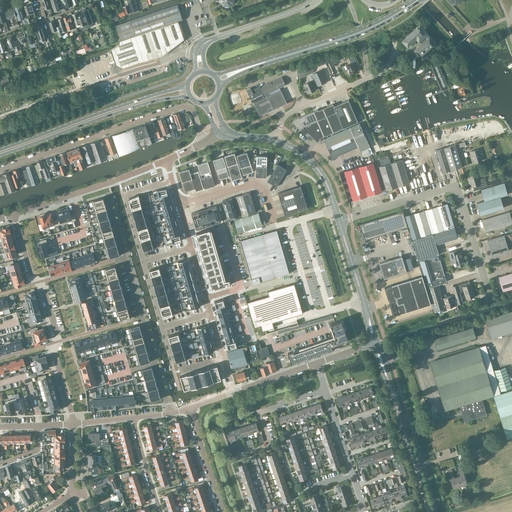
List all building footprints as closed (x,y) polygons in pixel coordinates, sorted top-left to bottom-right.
[(41,0),(45,9),(50,8),(47,0),(41,0)] [(50,0),(54,11),(60,9),(56,0),(50,0)] [(135,0),(132,0),(128,1),(132,12),(139,10),(135,0)] [(32,4),(24,6),(27,15),(35,13),(32,4)] [(140,34),(158,28),(177,21),(182,20),(177,4),(115,25),(119,36),(119,47),(111,50),(116,65),(122,69),(149,60),(140,34)] [(18,20),(24,18),(20,5),(14,7),(18,20)] [(9,19),(16,16),(13,9),(12,10),(12,8),(9,9),(9,11),(5,12),(7,19),(9,19)] [(82,11),(82,12),(86,25),(87,28),(92,26),(91,24),(94,23),(90,9),(86,10),(85,9),(82,10),(82,11)] [(80,16),(79,13),(77,13),(72,15),(75,23),(76,25),(80,24),(82,29),(86,28),(85,25),(82,15),(80,16)] [(63,18),(65,25),(67,30),(74,28),(70,17),(68,18),(68,16),(63,18)] [(59,35),(63,34),(62,31),(66,30),(62,18),(58,20),(60,26),(56,27),(59,35)] [(140,34),(149,60),(164,55),(183,40),(177,21),(158,28),(140,34)] [(45,28),(44,25),(41,26),(41,25),(35,27),(40,41),(46,39),(42,29),(45,28)] [(428,36),(427,34),(419,25),(402,41),(407,47),(416,39),(419,41),(421,43),(413,50),(422,59),(438,45),(429,35),(428,36)] [(29,44),(33,43),(29,29),(25,31),(29,44)] [(24,32),(17,35),(19,39),(21,44),(25,43),(24,37),(25,37),(24,32)] [(14,41),(12,36),(7,38),(10,47),(13,46),(15,50),(15,51),(21,49),(20,48),(19,44),(18,40),(14,41)] [(5,47),(2,40),(0,40),(0,48),(1,52),(6,50),(7,51),(8,52),(10,52),(8,45),(5,47)] [(350,75),(357,71),(354,65),(357,64),(354,56),(349,58),(351,64),(346,66),(350,75)] [(447,85),(438,63),(433,65),(443,87),(447,85)] [(299,78),(313,71),(311,67),(297,72),(299,78)] [(326,82),(320,70),(312,74),(315,79),(311,81),(304,84),(308,93),(315,90),(314,87),(317,85),(318,86),(326,82)] [(260,86),(247,92),(251,100),(252,103),(253,102),(260,116),(287,103),(280,90),(269,95),(268,93),(280,88),(279,87),(285,84),(282,77),(260,87),(260,86)] [(238,93),(227,96),(230,107),(232,107),(232,106),(237,105),(241,104),(238,93)] [(345,128),(358,122),(348,100),(335,105),(345,128)] [(343,128),(333,104),(323,108),(333,132),(343,128)] [(324,136),(333,132),(323,108),(318,110),(318,109),(313,111),(324,136)] [(322,137),(324,136),(313,111),(295,119),(294,119),(291,122),(299,130),(304,128),(304,129),(318,142),(322,137)] [(185,129),(185,128),(185,127),(180,112),(173,115),(178,130),(182,129),(183,130),(185,129)] [(164,139),(170,136),(171,136),(170,133),(164,118),(158,120),(163,137),(164,139)] [(154,125),(153,122),(147,124),(149,132),(155,130),(158,138),(162,137),(158,123),(154,125)] [(359,123),(350,127),(358,147),(360,151),(370,147),(359,123)] [(146,124),(133,129),(140,148),(152,144),(146,124)] [(350,127),(324,139),(328,148),(336,157),(358,147),(350,127)] [(120,156),(140,148),(133,129),(113,136),(120,156)] [(108,161),(118,158),(111,137),(105,139),(110,155),(106,156),(107,160),(108,161)] [(96,163),(107,160),(100,141),(89,144),(96,163)] [(442,173),(450,170),(462,167),(461,166),(465,165),(460,147),(465,145),(464,141),(443,148),(435,150),(442,173)] [(89,166),(95,164),(89,145),(82,147),(89,166)] [(74,172),(86,168),(79,148),(67,152),(74,172)] [(481,161),(479,153),(481,152),(480,148),(469,152),(471,157),(472,157),(474,163),(481,161)] [(58,166),(60,172),(61,175),(62,174),(62,175),(67,173),(64,164),(65,164),(69,162),(66,152),(58,155),(58,156),(59,159),(60,163),(63,162),(63,164),(58,166)] [(246,158),(245,153),(237,155),(243,175),(253,172),(248,157),(246,158)] [(234,158),(233,154),(224,156),(232,180),(242,177),(236,158),(234,158)] [(390,164),(391,164),(388,154),(377,158),(377,160),(379,159),(381,166),(379,167),(386,190),(398,186),(390,164)] [(60,172),(58,166),(55,156),(46,159),(49,165),(51,165),(54,174),(60,172)] [(266,177),(267,161),(265,161),(265,156),(256,156),(256,159),(256,177),(266,177)] [(223,162),(221,157),(213,160),(219,179),(229,176),(224,161),(223,162)] [(50,178),(48,174),(46,166),(45,166),(43,160),(36,163),(37,165),(33,166),(37,180),(42,178),(40,173),(39,169),(42,168),(46,179),(46,182),(51,180),(50,178)] [(390,164),(398,186),(409,183),(402,160),(391,164),(390,164)] [(207,167),(206,162),(198,164),(205,189),(215,186),(209,166),(207,167)] [(348,202),(367,196),(382,191),(373,162),(339,173),(348,202)] [(33,166),(33,164),(26,167),(27,170),(22,171),(26,183),(27,182),(28,185),(32,184),(32,185),(39,183),(37,180),(36,175),(33,166)] [(278,164),(276,167),(267,181),(276,187),(284,173),(283,172),(285,168),(278,164)] [(13,181),(16,188),(20,186),(17,177),(21,176),(19,169),(13,171),(14,174),(11,175),(13,181)] [(198,171),(190,174),(189,174),(187,170),(179,172),(185,192),(195,189),(196,191),(204,189),(198,171)] [(16,190),(10,172),(0,175),(0,192),(1,195),(6,193),(7,194),(16,191),(16,190)] [(478,180),(476,173),(468,175),(472,187),(474,190),(487,186),(484,178),(478,180)] [(477,202),(480,215),(504,208),(500,197),(507,194),(503,183),(481,190),(484,200),(477,202)] [(282,204),(304,197),(301,186),(278,193),(282,204)] [(166,188),(156,191),(158,196),(168,194),(166,188)] [(241,216),(256,212),(250,192),(235,197),(241,216)] [(138,196),(129,199),(130,204),(141,201),(140,201),(138,196)] [(304,197),(282,204),(285,216),(308,209),(304,197)] [(103,198),(92,201),(93,207),(105,203),(103,198)] [(238,217),(231,198),(222,201),(228,220),(238,217)] [(141,201),(130,204),(132,210),(143,206),(141,201)] [(93,207),(92,207),(93,209),(96,208),(97,211),(95,212),(106,208),(105,203),(93,207)] [(444,230),(454,227),(447,204),(437,207),(444,230)] [(191,213),(196,229),(221,221),(216,205),(191,213)] [(143,206),(132,210),(133,215),(144,212),(143,206)] [(433,233),(443,230),(437,207),(427,210),(433,233)] [(106,208),(95,212),(96,217),(108,214),(106,208)] [(59,218),(56,219),(58,225),(67,223),(63,210),(62,210),(62,209),(58,211),(58,212),(57,212),(59,218)] [(69,209),(63,210),(67,223),(76,220),(74,214),(71,215),(69,209)] [(421,236),(431,233),(424,211),(414,213),(421,236)] [(144,212),(133,215),(135,220),(146,217),(144,212)] [(365,239),(407,227),(403,212),(360,224),(365,239)] [(486,232),(511,223),(511,222),(509,212),(482,220),(486,232)] [(238,233),(262,225),(258,213),(234,220),(238,233)] [(46,215),(45,215),(47,222),(49,228),(49,226),(54,224),(54,226),(58,225),(56,219),(53,220),(51,214),(46,215)] [(108,214),(96,217),(98,222),(109,219),(108,214)] [(412,239),(421,237),(413,214),(405,216),(412,239)] [(42,224),(38,224),(40,230),(49,228),(47,222),(45,215),(40,217),(42,224)] [(146,217),(135,220),(136,225),(147,222),(146,222),(144,217),(146,217)] [(109,219),(98,222),(99,227),(111,224),(109,219)] [(147,222),(136,225),(138,230),(149,227),(147,222)] [(111,224),(99,227),(101,232),(112,229),(111,224)] [(0,236),(10,233),(9,228),(8,228),(8,227),(3,229),(3,230),(0,230),(0,236)] [(149,227),(138,230),(139,235),(150,232),(149,227)] [(413,240),(419,261),(439,255),(436,245),(457,238),(454,228),(433,234),(413,240)] [(112,229),(101,232),(102,238),(114,234),(112,229)] [(209,229),(195,233),(211,290),(230,285),(228,279),(223,280),(209,229)] [(178,230),(168,233),(170,238),(180,235),(178,230)] [(240,240),(252,284),(289,273),(277,230),(240,240)] [(150,232),(139,235),(141,241),(152,237),(150,232)] [(0,237),(1,242),(12,239),(10,233),(0,236),(0,237)] [(493,255),(508,251),(506,244),(511,242),(511,234),(511,233),(504,235),(488,240),(493,255)] [(114,234),(102,238),(104,243),(115,240),(114,234)] [(152,237),(141,241),(142,246),(153,243),(153,242),(152,243),(151,238),(152,238),(152,237)] [(12,239),(1,242),(3,247),(13,244),(12,239)] [(41,244),(38,245),(39,246),(40,250),(41,249),(42,255),(49,253),(46,243),(47,243),(48,243),(47,239),(46,239),(41,241),(42,244),(41,244)] [(115,240),(104,243),(105,248),(117,245),(115,240)] [(153,243),(142,246),(144,251),(155,248),(153,243)] [(4,252),(15,249),(13,244),(3,247),(4,252)] [(117,245),(105,248),(107,253),(118,250),(117,245)] [(5,261),(13,259),(12,256),(17,255),(15,249),(4,252),(6,257),(4,258),(5,261)] [(118,250),(107,253),(108,258),(120,255),(118,250)] [(458,254),(457,250),(449,253),(451,259),(454,258),(457,267),(465,265),(461,252),(458,254)] [(428,287),(439,284),(446,281),(440,259),(449,256),(448,253),(420,262),(428,287)] [(402,256),(396,258),(401,273),(407,271),(402,256)] [(380,263),(385,278),(401,273),(396,258),(380,263)] [(69,259),(63,260),(67,271),(72,269),(69,259)] [(20,267),(18,262),(14,263),(13,260),(7,262),(9,270),(20,267)] [(115,266),(104,269),(105,275),(117,271),(115,266)] [(21,273),(20,267),(9,270),(11,276),(21,273)] [(160,267),(149,270),(151,275),(162,272),(160,267)] [(117,271),(105,275),(107,280),(118,277),(117,271)] [(162,272),(151,275),(153,281),(163,278),(162,272)] [(511,272),(499,277),(503,291),(511,288),(511,272)] [(11,276),(12,281),(23,278),(21,273),(11,276)] [(389,300),(390,303),(389,303),(393,315),(430,304),(422,276),(384,288),(388,300),(389,300)] [(81,277),(71,280),(72,285),(83,282),(81,277)] [(23,278),(12,281),(14,287),(21,285),(21,284),(24,283),(23,278)] [(163,278),(153,281),(154,286),(164,283),(162,278),(163,278)] [(83,282),(72,285),(72,286),(74,291),(82,288),(81,283),(83,283),(83,282)] [(112,290),(110,290),(121,287),(120,282),(110,285),(112,290)] [(455,296),(457,303),(458,305),(458,307),(464,306),(459,292),(464,291),(466,299),(474,296),(471,284),(467,286),(466,282),(452,287),(455,296)] [(457,303),(455,296),(453,296),(453,295),(447,297),(446,293),(442,294),(439,285),(428,288),(435,311),(436,311),(455,305),(455,303),(457,303)] [(262,331),(274,327),(268,329),(267,324),(303,313),(301,307),(299,308),(294,289),(287,290),(286,286),(267,291),(269,296),(247,302),(254,327),(260,325),(262,331)] [(121,287),(110,290),(111,295),(123,292),(121,287)] [(166,288),(156,291),(157,296),(168,293),(166,288)] [(196,291),(187,293),(188,298),(187,298),(187,299),(197,296),(196,291)] [(29,295),(24,296),(25,301),(36,298),(34,293),(34,292),(29,294),(29,295)] [(123,292),(111,295),(111,296),(109,296),(111,301),(113,300),(113,301),(124,297),(123,292)] [(86,293),(75,296),(77,301),(87,298),(86,293)] [(168,293),(157,296),(159,301),(169,298),(168,298),(167,294),(168,293)] [(197,296),(187,299),(189,304),(199,301),(197,296)] [(124,297),(113,301),(115,300),(116,305),(114,306),(126,303),(124,297)] [(5,298),(0,299),(3,310),(10,308),(10,309),(13,308),(11,302),(8,303),(7,298),(5,298)] [(36,298),(25,301),(27,306),(37,303),(36,298)] [(169,298),(159,301),(160,307),(171,303),(169,298)] [(82,303),(81,303),(82,303),(82,305),(82,306),(83,308),(94,305),(92,299),(82,302),(82,303)] [(224,299),(215,301),(216,307),(225,304),(225,305),(226,304),(224,299)] [(37,303),(27,306),(28,312),(29,312),(39,309),(37,303)] [(126,303),(114,306),(116,311),(127,308),(126,303)] [(171,303),(160,307),(162,312),(172,309),(171,303)] [(94,305),(83,308),(84,310),(84,311),(84,313),(93,311),(92,306),(94,305)] [(127,308),(116,311),(117,316),(129,313),(127,308)] [(39,309),(29,312),(30,317),(40,314),(39,309)] [(172,309),(162,312),(163,317),(174,314),(172,309)] [(511,310),(485,319),(491,339),(511,332),(511,310)] [(129,313),(117,316),(119,316),(121,321),(130,318),(129,313)] [(31,322),(29,323),(30,326),(36,324),(35,321),(42,319),(41,315),(40,314),(30,317),(31,322)] [(332,315),(277,331),(278,334),(333,318),(332,315)] [(98,320),(88,323),(88,326),(89,328),(89,329),(89,328),(89,329),(100,326),(98,320)] [(293,351),(288,353),(291,364),(333,349),(332,345),(337,343),(348,339),(341,320),(330,324),(335,338),(294,352),(293,351)] [(128,328),(130,333),(141,330),(140,325),(128,328)] [(231,325),(222,328),(224,333),(233,331),(234,330),(232,325),(231,325)] [(36,327),(30,329),(32,338),(45,334),(43,329),(37,331),(36,327)] [(474,331),(472,327),(434,339),(437,349),(476,337),(475,334),(478,333),(477,330),(474,331)] [(141,330),(130,333),(131,339),(143,335),(141,330)] [(113,332),(108,333),(111,344),(118,342),(118,341),(121,341),(121,339),(120,337),(120,334),(116,335),(115,331),(113,332)] [(105,346),(111,344),(108,333),(103,335),(102,335),(105,346)] [(179,333),(169,336),(170,341),(181,338),(179,333)] [(45,334),(32,338),(35,347),(41,345),(40,342),(46,340),(45,334)] [(95,337),(98,348),(105,346),(102,335),(95,337)] [(143,335),(131,339),(133,344),(144,341),(143,335)] [(234,336),(225,338),(227,343),(235,341),(236,341),(235,335),(234,335),(234,336)] [(200,338),(199,338),(200,344),(202,344),(201,344),(210,341),(209,336),(200,338)] [(88,339),(91,349),(98,348),(95,337),(88,339)] [(181,338),(170,341),(172,347),(183,343),(181,338)] [(82,341),(85,351),(91,349),(88,339),(82,341)] [(10,341),(10,344),(13,351),(13,352),(18,350),(15,341),(10,343),(10,341)] [(82,341),(77,342),(77,343),(75,343),(78,353),(85,351),(82,341)] [(133,344),(134,349),(146,346),(144,341),(133,344)] [(258,358),(264,356),(264,357),(270,356),(268,350),(266,342),(260,344),(260,345),(262,350),(230,359),(232,367),(234,367),(234,370),(243,367),(245,367),(244,363),(259,359),(258,358)] [(183,343),(172,347),(173,352),(183,349),(184,349),(183,343)] [(260,344),(255,345),(254,344),(236,349),(235,349),(227,351),(230,359),(262,350),(260,345),(260,344)] [(494,371),(486,345),(430,362),(445,411),(460,406),(464,422),(487,414),(482,399),(493,395),(507,438),(511,436),(511,383),(507,367),(494,371)] [(136,354),(147,351),(146,346),(134,349),(136,354)] [(183,349),(173,352),(175,357),(185,354),(184,354),(183,349)] [(149,356),(147,351),(136,354),(137,360),(149,356)] [(185,354),(175,357),(176,362),(187,359),(186,354),(184,354),(185,354)] [(35,360),(37,365),(47,362),(46,356),(39,358),(38,355),(32,357),(33,360),(35,360)] [(149,356),(137,360),(139,365),(150,362),(149,356)] [(263,375),(269,373),(277,370),(273,361),(265,364),(266,366),(260,368),(263,375)] [(47,362),(37,365),(38,370),(36,371),(37,374),(43,373),(42,370),(49,368),(47,362)] [(217,365),(180,376),(184,389),(221,379),(217,365)] [(153,373),(152,367),(142,370),(144,375),(153,373)] [(95,374),(94,369),(83,372),(85,377),(95,374)] [(244,373),(244,371),(236,374),(238,380),(246,378),(246,377),(249,376),(248,372),(244,373)] [(144,375),(145,381),(155,378),(153,373),(144,375)] [(42,385),(52,382),(51,377),(46,378),(45,375),(37,377),(38,381),(40,380),(42,385)] [(156,383),(155,378),(145,381),(147,386),(156,383)] [(86,382),(88,387),(98,384),(97,379),(86,382)] [(52,382),(42,385),(43,390),(54,387),(53,385),(53,382),(52,382)] [(156,383),(147,386),(148,391),(146,391),(158,388),(156,383)] [(45,396),(55,392),(54,387),(43,390),(45,396)] [(365,389),(368,396),(374,394),(371,387),(365,389)] [(148,397),(159,393),(158,388),(146,391),(148,397)] [(362,398),(368,396),(365,389),(360,390),(362,398)] [(354,392),(357,400),(357,402),(359,401),(359,399),(362,398),(360,390),(354,392)] [(45,396),(46,401),(57,398),(55,392),(45,396)] [(351,402),(357,400),(354,392),(348,394),(351,402)] [(148,397),(149,402),(161,399),(159,393),(148,397)] [(348,403),(351,402),(348,394),(343,396),(346,406),(349,405),(348,403)] [(344,407),(346,406),(343,396),(337,398),(338,402),(339,406),(342,405),(343,406),(344,407)] [(17,403),(18,408),(19,410),(23,408),(24,411),(30,409),(27,397),(20,399),(21,401),(17,403)] [(58,402),(57,398),(46,401),(47,404),(49,403),(50,406),(59,403),(58,402)] [(16,399),(5,402),(9,414),(15,412),(15,409),(18,408),(17,403),(16,399)] [(60,407),(59,403),(50,406),(51,408),(49,409),(49,411),(56,409),(56,408),(60,407)] [(317,413),(320,411),(321,414),(324,413),(320,403),(314,405),(317,413)] [(311,415),(317,413),(314,405),(308,407),(311,415)] [(305,416),(311,415),(308,407),(302,409),(305,417),(305,416)] [(306,419),(305,416),(305,417),(302,409),(297,411),(299,418),(303,417),(303,420),(306,419)] [(293,420),(299,418),(297,411),(291,413),(293,420)] [(287,422),(293,420),(291,413),(285,415),(287,422)] [(288,425),(287,422),(285,415),(279,417),(281,424),(284,423),(285,426),(287,425),(288,425)] [(253,432),(257,431),(257,432),(259,432),(259,430),(258,430),(256,422),(250,424),(253,432)] [(247,436),(253,434),(253,432),(250,424),(244,426),(247,436)] [(352,446),(358,444),(355,433),(352,424),(349,425),(353,437),(350,438),(352,446)] [(321,434),(329,431),(327,425),(319,428),(321,434)] [(376,438),(381,436),(378,425),(375,426),(376,429),(373,430),(376,438)] [(378,425),(381,436),(387,434),(385,426),(382,427),(381,425),(379,425),(378,425)] [(172,433),(172,435),(178,434),(185,432),(184,426),(177,428),(178,431),(175,431),(171,432),(172,433)] [(242,438),(247,436),(244,426),(239,428),(242,438)] [(236,440),(242,438),(239,428),(233,430),(235,438),(236,440)] [(376,438),(373,430),(370,431),(369,429),(366,429),(367,432),(370,440),(376,438)] [(229,440),(235,438),(233,430),(227,432),(229,440)] [(323,440),(331,437),(330,434),(329,431),(329,432),(329,431),(321,434),(323,440)] [(178,434),(179,437),(173,438),(174,441),(180,440),(180,439),(187,438),(185,432),(178,434)] [(364,442),(361,434),(359,435),(358,432),(355,433),(358,444),(364,442)] [(364,442),(370,440),(367,432),(361,434),(364,442)] [(100,438),(99,433),(88,433),(88,440),(95,440),(96,446),(108,446),(108,439),(104,439),(104,438),(100,438)] [(129,439),(128,433),(121,435),(121,439),(119,439),(115,440),(116,442),(122,441),(129,439)] [(288,445),(296,442),(294,436),(286,439),(288,445)] [(325,446),(333,443),(331,437),(323,440),(325,446)] [(180,439),(180,440),(180,443),(178,443),(175,444),(175,447),(181,445),(182,445),(183,447),(187,446),(187,444),(188,444),(187,438),(180,439)] [(117,448),(124,447),(130,445),(129,439),(122,441),(123,444),(121,445),(121,444),(117,445),(117,446),(117,448)] [(290,451),(298,448),(296,442),(288,445),(290,451)] [(327,451),(335,449),(333,443),(325,446),(327,451)] [(125,452),(132,451),(130,445),(124,447),(124,450),(122,451),(122,450),(118,451),(119,454),(125,452)] [(292,457),(300,454),(298,448),(290,451),(292,457)] [(388,457),(389,457),(389,460),(392,459),(391,456),(394,455),(392,448),(386,450),(388,457)] [(329,457),(336,455),(335,449),(327,451),(329,457)] [(189,450),(176,454),(177,457),(183,455),(184,458),(191,456),(189,450)] [(383,459),(388,457),(386,450),(380,452),(383,459)] [(377,461),(383,459),(380,452),(374,454),(377,461)] [(38,455),(32,457),(34,465),(40,463),(40,466),(40,468),(43,468),(43,458),(43,453),(40,453),(40,455),(38,455)] [(94,455),(94,453),(90,453),(90,455),(86,455),(86,465),(88,466),(91,466),(91,474),(105,472),(105,473),(108,473),(107,472),(112,471),(112,465),(101,465),(101,456),(97,456),(97,455),(94,455)] [(270,461),(277,459),(275,453),(268,455),(267,453),(260,456),(261,458),(268,455),(270,461)] [(161,460),(160,454),(152,456),(154,462),(161,460)] [(294,463),(302,460),(300,454),(292,457),(294,463)] [(378,463),(377,461),(374,454),(369,456),(371,463),(375,462),(375,463),(377,464),(378,463)] [(331,463),(338,461),(336,455),(329,457),(331,463)] [(365,465),(371,463),(369,456),(363,458),(365,465)] [(156,468),(163,466),(162,462),(164,461),(164,462),(168,460),(167,458),(161,460),(154,462),(156,468)] [(366,467),(365,465),(363,458),(357,459),(359,467),(363,466),(364,468),(366,467)] [(272,467),(279,465),(277,459),(270,461),(272,467)] [(28,474),(27,470),(24,460),(18,462),(20,467),(22,466),(25,475),(28,474)] [(296,468),(304,466),(302,460),(294,463),(296,468)] [(338,461),(331,463),(333,468),(333,469),(340,467),(338,461)] [(65,463),(54,463),(54,472),(60,472),(60,469),(65,469),(65,463)] [(240,471),(248,469),(246,463),(238,465),(240,471)] [(158,474),(165,471),(164,468),(166,468),(166,467),(170,466),(169,464),(163,466),(156,468),(158,474)] [(8,478),(14,476),(10,465),(5,467),(8,478)] [(274,473),(281,470),(279,465),(272,467),(274,473)] [(306,472),(305,471),(304,466),(296,468),(298,474),(306,472)] [(457,477),(460,486),(467,484),(461,467),(458,468),(460,476),(457,477)] [(160,479),(167,477),(165,473),(168,473),(171,472),(171,469),(165,471),(158,474),(160,479)] [(242,477),(250,475),(248,469),(240,471),(242,477)] [(276,479),(283,476),(281,470),(274,473),(276,479)] [(460,486),(457,477),(454,478),(452,470),(448,471),(453,488),(460,486)] [(309,472),(309,471),(306,472),(298,474),(300,480),(308,478),(306,474),(309,473),(309,472)] [(131,482),(138,479),(136,473),(129,476),(127,476),(126,474),(120,475),(121,479),(123,478),(124,480),(130,478),(131,482)] [(250,475),(242,477),(244,483),(251,481),(250,477),(253,476),(252,474),(250,475)] [(53,492),(58,487),(57,485),(61,482),(55,475),(50,479),(52,481),(47,485),(53,492)] [(113,475),(108,477),(109,481),(111,480),(115,489),(116,492),(120,491),(119,488),(114,475),(113,475)] [(170,487),(168,483),(167,480),(170,479),(173,478),(172,475),(167,477),(160,479),(161,485),(166,484),(167,487),(170,487)] [(278,485),(285,482),(283,476),(276,479),(278,485)] [(246,489),(254,486),(252,481),(251,481),(244,483),(245,486),(244,486),(245,489),(246,489)] [(95,492),(96,495),(108,490),(105,482),(97,486),(97,487),(93,489),(94,490),(93,490),(94,493),(95,492)] [(280,491),(287,488),(285,482),(278,485),(280,491)] [(338,494),(347,491),(345,484),(339,486),(336,487),(338,494)] [(398,486),(402,497),(408,495),(404,484),(398,486)] [(194,487),(196,493),(203,491),(201,485),(199,486),(194,487)] [(40,490),(38,486),(33,489),(39,499),(45,496),(41,489),(40,490)] [(171,493),(164,495),(166,501),(173,499),(172,495),(178,493),(177,491),(182,489),(181,486),(175,487),(176,491),(171,493)] [(255,492),(254,486),(246,489),(248,495),(255,492)] [(396,499),(402,497),(398,486),(398,487),(395,488),(396,490),(393,491),(396,499)] [(26,505),(33,501),(30,496),(31,495),(27,488),(22,491),(25,496),(22,498),(26,505)] [(282,497),(289,494),(287,488),(280,491),(282,497)] [(396,499),(393,491),(390,492),(390,489),(388,490),(387,490),(390,501),(396,499)] [(384,503),(390,501),(387,490),(381,492),(382,495),(384,503)] [(250,501),(257,498),(256,495),(259,494),(258,491),(255,492),(248,495),(250,501)] [(340,500),(349,497),(347,491),(338,494),(340,500)] [(311,503),(320,500),(318,493),(309,496),(311,503)] [(289,494),(282,497),(284,503),(291,500),(289,494)] [(379,505),(384,503),(382,495),(376,497),(379,505)] [(137,499),(137,498),(134,499),(131,500),(132,503),(135,502),(138,501),(139,504),(145,502),(144,496),(137,499)] [(173,499),(166,501),(168,507),(175,504),(174,501),(176,500),(179,499),(178,497),(175,498),(173,499)] [(349,497),(340,500),(343,507),(351,504),(349,497)] [(373,507),(379,505),(376,497),(370,499),(373,507)] [(252,507),(259,504),(257,498),(250,501),(252,507)] [(106,511),(112,510),(115,508),(112,500),(100,505),(103,511),(106,510),(106,511)] [(313,509),(322,506),(320,500),(311,503),(313,509)] [(6,502),(7,504),(11,511),(13,511),(17,510),(14,504),(11,505),(8,501),(6,502)] [(175,504),(168,507),(169,511),(170,511),(177,510),(179,509),(178,506),(181,505),(181,502),(175,504)]
